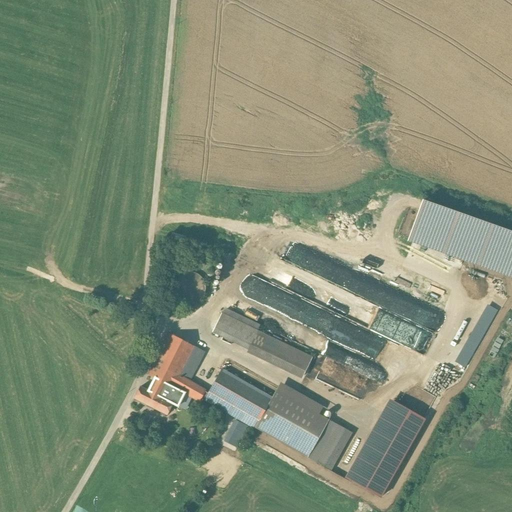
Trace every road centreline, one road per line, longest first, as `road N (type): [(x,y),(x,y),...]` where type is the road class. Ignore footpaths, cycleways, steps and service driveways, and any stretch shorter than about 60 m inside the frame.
road 1 (track): [(157,321),(196,323),(208,342),(355,414),(418,369),(459,333),(455,309),(291,234),(259,237)]
road 2 (track): [(64,511),(158,334),(153,267),(172,0)]
